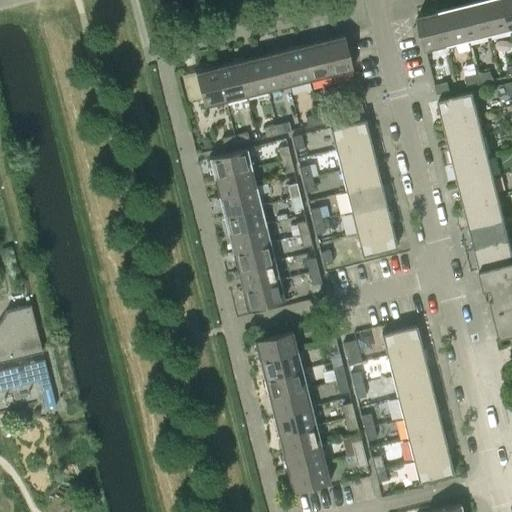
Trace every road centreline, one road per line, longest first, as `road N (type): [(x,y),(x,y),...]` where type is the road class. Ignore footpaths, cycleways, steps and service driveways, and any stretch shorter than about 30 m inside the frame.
road 1 (residential): [(442,277),(372,0)]
road 2 (residential): [(229,330),(442,277)]
road 3 (residential): [(493,477),(442,277)]
road 4 (residential): [(367,511),(493,477)]
